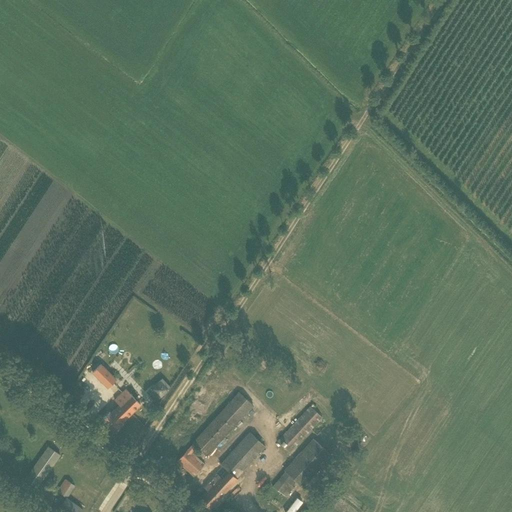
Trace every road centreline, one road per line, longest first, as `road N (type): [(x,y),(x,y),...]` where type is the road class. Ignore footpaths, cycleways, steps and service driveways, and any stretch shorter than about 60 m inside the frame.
road 1 (track): [(441,0),(133,468)]
road 2 (unclassified): [(133,468),(0,366)]
